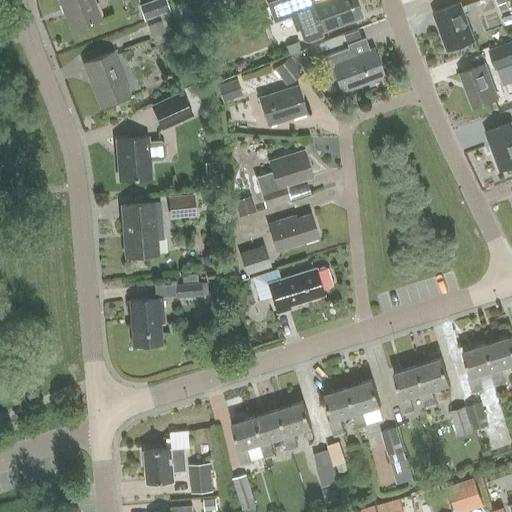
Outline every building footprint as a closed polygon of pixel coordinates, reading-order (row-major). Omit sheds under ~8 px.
[(59,0),(71,29),(100,18),(92,0),(59,0)] [(165,0),(153,0),(139,5),(144,20),(169,11),(165,0)] [(216,14),(224,11),(220,0),(209,0),(212,9),(215,8),(216,14)] [(361,17),(354,0),(324,0),(314,4),(312,0),(277,0),(267,4),(274,21),(290,15),(296,30),(299,29),(303,39),(307,41),(321,36),(320,32),(324,31),(361,17)] [(446,50),(473,40),(459,4),(432,14),(446,50)] [(164,32),(160,21),(147,26),(151,37),(164,32)] [(343,35),(346,44),(360,38),(357,30),(343,35)] [(496,69),(511,63),(511,42),(489,51),(496,69)] [(341,91),(383,76),(373,49),(331,64),(341,91)] [(100,107),(128,96),(112,52),(84,62),(100,107)] [(273,69),(286,85),(303,72),(290,56),(273,69)] [(472,109),(498,99),(484,64),(459,73),(472,109)] [(218,85),(223,102),(246,94),(241,78),(218,85)] [(268,126),(307,114),(298,86),(259,98),(268,126)] [(150,105),(161,129),(193,115),(182,91),(150,105)] [(499,172),(511,167),(511,125),(511,124),(485,133),(499,172)] [(147,137),(138,138),(116,140),(119,181),(150,178),(149,160),(161,159),(165,155),(165,145),(159,140),(147,141),(147,137)] [(269,162),(272,172),(255,177),(265,207),(290,199),(286,186),(312,178),(304,151),(269,162)] [(193,194),(168,196),(170,218),(195,216),(193,194)] [(230,207),(233,218),(256,211),(251,196),(234,201),(236,205),(230,207)] [(155,239),(163,238),(160,203),(121,206),(125,257),(156,254),(155,239)] [(277,251),(318,238),(311,215),(291,221),(290,218),(269,225),(277,251)] [(246,275),(270,267),(263,245),(239,253),(246,275)] [(322,267),(315,269),(268,283),(277,313),(289,310),(288,306),(323,296),(320,286),(328,283),(330,279),(327,269),(322,267)] [(223,295),(224,281),(211,281),(211,294),(223,295)] [(176,297),(201,296),(201,283),(175,285),(176,297)] [(161,324),(165,324),(163,298),(130,301),(133,347),(163,344),(161,324)] [(511,342),(510,337),(486,344),(494,370),(489,372),(493,386),(503,383),(499,369),(511,364),(511,342)] [(486,344),(462,352),(470,378),(467,379),(471,393),(481,390),(476,376),(489,372),(494,370),(486,344)] [(440,359),(417,366),(425,391),(421,393),(426,409),(435,406),(430,390),(448,384),(440,359)] [(425,391),(417,366),(392,374),(400,399),(398,400),(403,416),(413,413),(408,397),(421,393),(425,391)] [(367,425),(362,411),(380,406),(372,380),(349,388),(357,412),(352,414),(356,429),(367,425)] [(339,418),(352,414),(357,412),(349,388),(324,395),(332,421),(329,421),(335,438),(344,435),(339,418)] [(304,402),(280,409),(288,435),(282,437),(288,453),(298,450),(293,433),(312,427),(304,402)] [(481,402),(466,407),(474,430),(488,425),(481,402)] [(473,430),(465,407),(450,412),(458,435),(473,430)] [(265,443),(260,444),(264,458),(265,461),(275,458),(270,441),(282,437),(288,435),(280,409),(257,416),(265,443)] [(265,443),(257,416),(232,425),(240,450),(236,451),(241,468),(252,464),(251,462),(264,458),(260,444),(265,443)] [(396,485),(412,480),(396,427),(380,432),(396,485)] [(173,473),(186,472),(184,450),(190,450),(188,432),(170,434),(171,450),(145,452),(148,484),(174,482),(173,473)] [(315,467),(322,487),(337,482),(331,462),(315,467)] [(211,463),(189,465),(191,493),(213,491),(211,463)] [(233,479),(242,510),(255,506),(246,475),(233,479)] [(480,496),(474,477),(447,486),(455,511),(469,506),(467,501),(480,496)] [(216,499),(203,500),(204,510),(217,509),(216,499)] [(378,500),(378,511),(403,511),(402,499),(378,500)]
